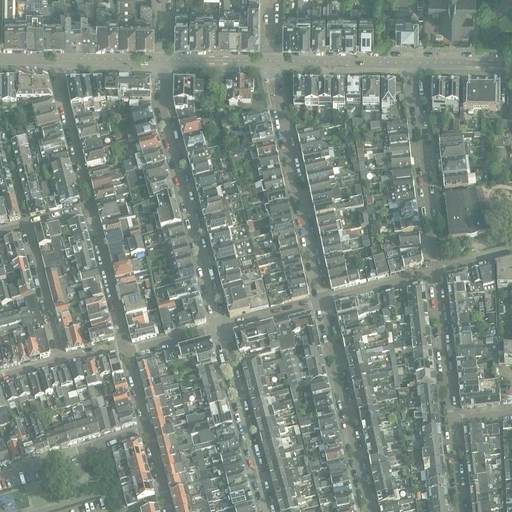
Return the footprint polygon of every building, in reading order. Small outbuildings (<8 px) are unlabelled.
[(14,44),(15,17),(14,0),(3,0),(3,44),(14,44)] [(16,0),(16,17),(15,17),(14,44),(26,44),(26,0),(16,0)] [(26,0),(26,44),(41,44),(42,2),(41,0),(26,0)] [(52,44),(63,44),(64,2),(63,0),(58,0),(58,1),(53,1),(53,6),(52,44)] [(117,44),(124,44),(135,45),(135,17),(134,0),(117,0),(117,16),(117,44)] [(239,45),(248,45),(249,7),(247,7),(246,0),(239,0),(240,18),(239,45)] [(248,0),(249,7),(248,45),(257,45),(260,43),(260,3),(259,0),(248,0)] [(429,0),(429,8),(432,8),(432,23),(439,23),(439,28),(466,28),(466,24),(473,24),(473,9),(476,9),(476,0),(429,0)] [(47,2),(42,2),(41,44),(52,44),(53,6),(47,6),(47,2)] [(64,2),(63,44),(74,44),(74,19),(69,19),(69,11),(70,11),(70,2),(64,2)] [(80,20),(74,19),(74,44),(95,44),(96,26),(90,26),(91,10),(85,9),(85,2),(79,2),(79,11),(80,11),(80,20)] [(330,31),(330,45),(335,45),(335,46),(344,46),(344,20),(336,19),(336,13),(332,13),(332,3),(328,3),(328,7),(328,16),(328,30),(330,31)] [(95,44),(117,44),(117,16),(113,16),(113,11),(105,11),(106,7),(97,6),(97,20),(96,20),(96,26),(95,44)] [(312,33),(312,46),(321,46),(326,46),(326,19),(321,19),(321,8),(312,8),(312,9),(308,9),(308,16),(309,19),(310,19),(310,33),(312,33)] [(229,45),(230,10),(225,9),(225,18),(219,18),(219,45),(229,45)] [(350,20),(344,20),(344,46),(357,46),(357,38),(357,20),(359,20),(360,9),(351,9),(350,20)] [(229,45),(239,45),(240,18),(234,18),(234,10),(230,10),(229,45)] [(188,14),(176,14),(175,45),(187,45),(188,14)] [(190,45),(204,45),(204,20),(204,16),(197,16),(197,14),(190,14),(190,45)] [(204,16),(204,20),(204,45),(217,45),(217,20),(210,20),(210,17),(204,16)] [(135,17),(135,45),(152,45),(152,17),(140,17),(135,17)] [(297,46),(297,21),(297,17),(288,17),(288,19),(283,19),(283,46),(288,46),(289,46),(297,46)] [(297,21),(297,46),(303,46),(310,46),(310,33),(310,19),(309,19),(306,19),(306,17),(297,17),(297,21)] [(389,20),(389,27),(394,27),(394,30),(396,30),(396,41),(418,41),(418,20),(411,20),(411,18),(406,18),(406,19),(396,19),(396,20),(389,20)] [(359,38),(359,46),(369,46),(369,47),(374,47),(374,20),(359,20),(357,20),(357,38),(359,38)] [(40,81),(33,81),(16,81),(16,96),(16,101),(17,104),(25,135),(60,126),(54,103),(48,80),(40,80),(40,81)] [(230,80),(230,87),(229,87),(229,90),(227,90),(227,100),(230,100),(230,105),(237,105),(237,102),(241,102),(241,106),(245,106),(245,102),(250,102),(250,92),(253,93),(254,83),(246,83),(235,82),(235,80),(230,80)] [(17,104),(16,101),(16,96),(15,96),(15,81),(10,81),(2,81),(3,104),(3,105),(17,104)] [(102,81),(90,82),(95,106),(96,112),(101,110),(100,103),(106,101),(102,81)] [(108,101),(119,101),(119,81),(111,81),(111,83),(107,83),(106,94),(108,101)] [(131,81),(119,81),(119,101),(130,101),(130,96),(131,91),(131,81)] [(151,108),(151,81),(131,81),(131,91),(130,96),(130,101),(130,102),(138,102),(138,111),(151,108)] [(194,82),(175,81),(174,105),(180,128),(196,123),(193,114),(194,93),(202,93),(202,83),(194,83),(194,82)] [(84,105),(80,82),(67,82),(71,107),(84,105)] [(84,105),(85,112),(86,115),(88,114),(87,110),(90,110),(89,107),(95,106),(90,82),(80,82),(84,105)] [(294,107),(305,107),(305,83),(294,83),(294,107)] [(305,83),(305,107),(305,108),(318,108),(318,84),(310,83),(305,83)] [(328,84),(318,84),(318,108),(322,108),(322,111),(331,111),(331,83),(328,83),(328,84)] [(345,83),(333,83),(333,113),(338,113),(338,109),(345,109),(345,83)] [(361,83),(347,83),(347,113),(351,113),(355,110),(355,105),(361,105),(361,83)] [(363,83),(363,108),(380,108),(380,84),(369,84),(369,83),(363,83)] [(382,83),(382,117),(390,117),(390,107),(395,107),(395,96),(400,96),(400,88),(395,88),(395,84),(382,83)] [(445,109),(445,85),(437,85),(437,84),(433,84),(432,113),(439,113),(439,109),(445,109)] [(455,85),(445,85),(445,109),(453,110),(453,113),(458,113),(459,85),(455,85)] [(482,111),(482,85),(474,85),(464,85),(463,111),(460,111),(460,123),(464,123),(464,111),(482,111)] [(490,85),(482,85),(482,111),(500,111),(500,85),(490,85)] [(86,115),(85,112),(84,105),(71,107),(74,118),(86,115)] [(129,144),(157,136),(151,110),(131,115),(136,135),(127,137),(129,144)] [(75,120),(78,132),(96,127),(94,121),(99,119),(98,114),(75,120)] [(270,125),(268,116),(244,122),(246,131),(270,125)] [(125,118),(111,121),(112,128),(127,124),(125,118)] [(201,122),(196,123),(180,128),(183,141),(209,135),(208,133),(206,134),(205,131),(203,132),(201,122)] [(388,130),(388,136),(408,134),(407,124),(389,126),(389,124),(379,125),(370,126),(371,132),(388,130)] [(270,125),(246,131),(245,131),(247,139),(249,147),(274,142),(270,125)] [(305,126),(296,128),(297,134),(308,132),(307,126),(305,126)] [(78,134),(81,146),(84,157),(109,151),(108,146),(100,148),(97,137),(109,134),(107,127),(78,134)] [(43,144),(43,146),(64,141),(61,130),(43,134),(45,143),(43,144)] [(299,147),(320,142),(325,141),(324,135),(327,135),(326,130),(297,136),(299,147)] [(389,147),(409,145),(408,134),(388,136),(379,137),(380,142),(389,141),(389,147)] [(183,141),(187,155),(204,151),(202,144),(209,142),(207,137),(209,137),(209,135),(183,141)] [(438,139),(439,151),(463,148),(463,141),(471,140),(470,136),(438,139)] [(503,138),(495,138),(495,149),(503,149),(503,138)] [(11,142),(14,152),(25,149),(28,148),(27,143),(23,144),(22,140),(11,142)] [(162,153),(158,140),(139,145),(143,158),(162,153)] [(38,160),(47,158),(67,153),(64,141),(43,146),(37,147),(39,156),(37,157),(38,160)] [(230,141),(225,143),(228,155),(233,154),(230,141)] [(299,147),(302,157),(331,150),(330,148),(327,149),(327,146),(322,147),(320,142),(299,147)] [(0,145),(0,172),(8,171),(2,145),(0,145)] [(254,162),(259,161),(277,157),(275,145),(251,150),(254,162)] [(390,155),(374,156),(375,161),(376,161),(411,157),(410,147),(390,149),(390,155)] [(441,163),(469,160),(468,150),(467,147),(467,148),(463,148),(439,151),(441,163)] [(117,148),(111,149),(112,150),(115,161),(120,160),(117,148)] [(26,152),(25,149),(14,152),(16,161),(27,158),(30,157),(29,152),(26,152)] [(87,169),(110,163),(110,162),(115,161),(112,150),(109,151),(84,157),(87,169)] [(302,157),(304,167),(325,162),(335,160),(333,150),(331,150),(302,157)] [(187,155),(191,168),(207,164),(204,151),(187,155)] [(69,163),(67,153),(47,158),(49,164),(43,166),(44,169),(69,163)] [(145,172),(165,166),(162,153),(143,158),(122,164),(125,178),(145,173),(145,172)] [(280,166),(277,157),(259,161),(261,167),(257,168),(258,171),(280,166)] [(392,170),(412,168),(411,157),(376,161),(376,166),(391,164),(392,170)] [(28,161),(27,158),(16,161),(18,169),(29,167),(32,166),(31,161),(28,161)] [(191,169),(194,182),(211,177),(223,174),(220,161),(207,165),(207,164),(191,168),(191,169)] [(304,167),(306,177),(333,171),(335,170),(335,168),(332,168),(331,166),(326,167),(325,162),(304,167)] [(443,179),(466,176),(469,176),(470,176),(470,173),(468,162),(441,165),(443,179)] [(52,178),(53,180),(72,175),(70,165),(47,171),(48,176),(54,174),(54,177),(52,178)] [(20,178),(31,176),(35,175),(34,170),(30,171),(29,167),(18,169),(20,178)] [(151,186),(169,182),(166,168),(148,173),(151,186)] [(263,178),(264,183),(282,179),(280,168),(259,173),(260,179),(263,178)] [(89,174),(91,183),(118,176),(117,172),(109,174),(108,169),(89,174)] [(392,172),(393,178),(381,179),(381,184),(413,181),(412,170),(392,172)] [(0,184),(11,182),(8,171),(0,172),(0,184)] [(333,171),(306,177),(308,186),(335,181),(347,178),(346,175),(340,176),(340,174),(334,176),(333,171)] [(57,189),(75,184),(72,175),(53,180),(53,183),(56,182),(57,189)] [(33,180),(31,176),(20,178),(23,187),(37,183),(36,179),(33,180)] [(96,204),(123,196),(129,195),(128,189),(119,191),(119,192),(114,194),(111,182),(119,180),(118,176),(91,183),(96,204)] [(476,181),(467,182),(466,176),(443,179),(444,190),(476,186),(476,181)] [(211,177),(194,182),(197,195),(214,191),(211,177)] [(282,179),(264,183),(255,185),(257,196),(263,195),(285,190),(282,179)] [(308,186),(310,196),(332,192),(339,190),(339,187),(336,188),(335,181),(308,186)] [(389,194),(414,191),(413,181),(381,184),(379,184),(379,189),(389,188),(389,194)] [(0,190),(2,190),(4,197),(8,196),(14,195),(11,182),(0,184),(0,190)] [(169,182),(151,186),(155,199),(173,194),(169,182)] [(37,183),(23,187),(25,197),(39,193),(37,183)] [(52,190),(54,200),(77,194),(75,184),(57,189),(52,190)] [(223,190),(198,197),(201,208),(217,204),(216,199),(224,197),(223,190)] [(287,201),(285,190),(263,195),(265,201),(267,200),(268,205),(287,201)] [(465,195),(445,197),(450,241),(466,239),(477,237),(493,233),(482,190),(465,195)] [(333,197),(332,192),(310,196),(313,207),(342,200),(341,198),(339,199),(338,196),(333,197)] [(42,203),(39,193),(25,197),(28,206),(42,203)] [(386,207),(399,206),(416,204),(414,193),(395,195),(395,201),(387,202),(388,204),(386,204),(386,207)] [(57,210),(80,204),(77,194),(54,200),(57,210)] [(4,197),(10,222),(20,219),(15,199),(9,200),(8,196),(4,197)] [(96,204),(98,212),(117,207),(116,201),(117,201),(118,203),(124,201),(123,196),(96,204)] [(156,217),(177,211),(173,196),(156,201),(158,208),(160,213),(156,214),(156,217)] [(351,211),(364,208),(362,198),(349,201),(350,206),(351,211)] [(244,212),(243,206),(236,207),(235,201),(230,202),(231,214),(244,212)] [(217,204),(201,208),(204,221),(224,216),(222,207),(225,206),(224,202),(217,204)] [(44,213),(42,203),(28,206),(30,217),(44,213)] [(267,213),(268,215),(269,219),(290,214),(288,203),(265,208),(266,213),(267,213)] [(313,209),(315,219),(334,215),(351,211),(350,206),(336,209),(335,204),(313,209)] [(400,215),(417,213),(416,204),(399,206),(399,210),(388,211),(389,216),(400,215)] [(98,212),(101,221),(102,227),(127,220),(131,219),(129,214),(120,217),(118,212),(121,211),(121,212),(127,210),(126,205),(117,207),(98,212)] [(161,231),(181,226),(177,211),(156,217),(153,217),(157,232),(161,231)] [(392,225),(401,224),(418,223),(417,213),(400,215),(400,219),(393,220),(394,222),(392,222),(392,225)] [(273,224),(274,229),(292,224),(290,214),(269,219),(270,224),(273,224)] [(318,229),(340,223),(344,223),(343,218),(335,220),(334,215),(315,219),(318,229)] [(359,230),(367,228),(365,218),(358,220),(359,230)] [(68,227),(68,230),(69,233),(86,228),(84,219),(61,225),(61,228),(68,227)] [(102,227),(108,250),(142,242),(139,230),(130,232),(127,220),(102,227)] [(209,238),(228,233),(224,220),(205,225),(209,238)] [(320,239),(342,234),(346,233),(345,231),(343,231),(343,229),(342,229),(340,223),(318,229),(320,239)] [(419,232),(418,223),(401,224),(401,228),(394,229),(395,231),(393,231),(393,234),(419,232)] [(295,235),(292,224),(274,229),(260,232),(261,234),(263,233),(264,236),(271,235),(272,240),(295,235)] [(61,238),(58,226),(50,228),(53,240),(61,238)] [(35,232),(40,249),(51,246),(47,228),(35,232)] [(86,228),(69,233),(66,233),(67,237),(70,236),(71,241),(88,237),(86,228)] [(165,244),(184,239),(181,228),(162,233),(165,244)] [(212,251),(231,246),(228,233),(209,238),(212,251)] [(320,239),(322,249),(341,245),(349,243),(348,238),(343,240),(342,234),(320,239)] [(0,247),(1,250),(6,249),(22,245),(19,236),(4,240),(5,244),(0,245),(0,247)] [(419,236),(400,238),(400,244),(392,245),(393,250),(420,247),(419,236)] [(66,252),(68,251),(91,246),(88,237),(71,241),(69,242),(70,246),(65,248),(66,252)] [(279,246),(280,251),(297,247),(295,237),(269,243),(270,248),(279,246)] [(165,244),(168,254),(187,249),(184,239),(165,244)] [(56,245),(51,246),(40,249),(42,258),(61,253),(65,252),(62,241),(55,243),(56,245)] [(145,254),(142,242),(108,250),(111,259),(127,255),(131,254),(132,257),(145,254)] [(22,245),(6,249),(9,259),(24,255),(22,245)] [(322,249),(324,258),(351,252),(350,248),(342,250),(341,245),(322,249)] [(93,255),(91,246),(68,251),(69,256),(67,256),(69,261),(71,261),(93,255)] [(384,251),(390,276),(421,268),(423,265),(420,247),(393,250),(384,251)] [(213,253),(216,267),(235,262),(232,248),(213,253)] [(190,260),(187,249),(168,254),(171,264),(190,260)] [(280,254),(281,259),(267,262),(268,266),(275,264),(282,263),(300,259),(298,250),(280,254)] [(42,258),(44,267),(63,262),(61,253),(42,258)] [(11,268),(13,268),(27,264),(24,255),(9,259),(11,268)] [(77,263),(78,269),(95,264),(93,255),(71,261),(72,264),(77,263)] [(111,259),(112,266),(127,262),(126,258),(127,257),(127,255),(111,259)] [(344,262),(343,256),(325,261),(327,271),(349,265),(352,264),(360,262),(359,259),(351,261),(351,260),(344,262)] [(251,257),(242,259),(244,268),(252,266),(251,257)] [(374,263),(378,279),(388,277),(383,258),(373,261),(374,263)] [(277,274),(284,273),(302,269),(300,259),(282,263),(275,264),(277,274)] [(171,264),(173,275),(192,270),(190,260),(171,264)] [(114,273),(116,281),(142,274),(149,272),(146,261),(134,264),(135,268),(114,273)] [(511,261),(496,266),(497,287),(511,286),(511,344),(497,345),(498,367),(504,367),(511,367),(511,261)] [(63,262),(44,267),(46,275),(56,272),(62,271),(64,270),(65,270),(63,262)] [(112,266),(113,270),(114,273),(135,268),(134,264),(128,266),(127,262),(112,266)] [(238,274),(235,262),(216,267),(220,279),(238,274)] [(363,265),(368,282),(378,279),(374,263),(363,265)] [(27,264),(13,268),(14,274),(20,272),(22,279),(30,277),(27,264)] [(71,290),(81,287),(100,282),(95,264),(78,269),(72,270),(70,269),(65,271),(64,270),(62,271),(64,279),(67,278),(71,290)] [(327,271),(329,281),(355,275),(354,272),(352,273),(351,271),(349,265),(327,271)] [(483,284),(483,289),(484,294),(495,292),(494,266),(478,270),(483,284)] [(279,284),(285,282),(304,278),(302,269),(284,273),(285,278),(279,279),(280,280),(279,281),(279,284)] [(195,281),(192,270),(173,275),(176,285),(195,281)] [(447,281),(448,288),(466,286),(478,284),(478,290),(483,289),(483,284),(478,270),(449,278),(447,281)] [(223,292),(243,287),(262,282),(259,271),(220,281),(223,292)] [(46,275),(48,283),(58,281),(56,272),(46,275)] [(366,283),(363,272),(355,275),(329,281),(331,290),(334,291),(366,283)] [(136,283),(143,281),(142,274),(116,281),(118,288),(136,283)] [(30,277),(22,279),(23,286),(18,287),(19,294),(34,290),(30,277)] [(285,293),(287,292),(307,288),(304,278),(285,282),(285,285),(288,284),(289,288),(284,289),(285,293)] [(63,279),(58,281),(48,283),(50,291),(61,288),(60,284),(64,283),(63,279)] [(176,285),(154,292),(158,307),(175,303),(179,302),(199,297),(195,281),(176,285)] [(104,298),(100,282),(81,287),(81,290),(84,289),(85,293),(78,295),(81,304),(104,298)] [(12,303),(9,290),(7,283),(5,283),(5,285),(0,286),(0,300),(2,306),(12,303)] [(118,288),(120,295),(138,291),(136,283),(118,288)] [(478,295),(484,294),(483,289),(478,290),(478,284),(466,286),(467,296),(478,295)] [(422,285),(407,289),(407,298),(426,296),(425,287),(422,285)] [(449,298),(467,296),(466,286),(448,288),(449,298)] [(12,303),(24,300),(35,296),(34,290),(19,294),(18,287),(9,290),(12,303)] [(243,287),(223,292),(230,318),(269,308),(266,297),(253,300),(253,298),(251,298),(250,294),(245,295),(243,287)] [(50,291),(52,299),(67,295),(67,292),(62,293),(61,288),(50,291)] [(309,298),(307,288),(287,292),(285,293),(287,299),(283,300),(284,304),(309,298)] [(148,313),(144,299),(141,300),(138,291),(120,295),(126,319),(146,314),(148,313)] [(393,293),(382,296),(384,306),(385,313),(395,312),(393,293)] [(70,304),(67,295),(52,299),(55,308),(70,304)] [(478,299),(478,295),(467,296),(449,298),(451,308),(468,306),(467,300),(478,299)] [(38,306),(35,296),(24,300),(27,309),(38,306)] [(375,308),(384,306),(382,296),(372,298),(375,308)] [(405,308),(427,306),(426,296),(407,298),(408,304),(404,304),(405,308)] [(191,316),(191,314),(203,311),(200,299),(180,304),(179,302),(175,303),(179,319),(191,316)] [(88,315),(107,311),(105,300),(80,306),(82,315),(79,316),(79,318),(88,315)] [(335,308),(337,318),(366,311),(366,308),(360,309),(358,302),(335,308)] [(174,332),(179,330),(176,320),(179,319),(175,303),(158,307),(165,335),(174,332)] [(27,309),(27,311),(29,319),(40,316),(38,306),(27,309)] [(468,306),(451,308),(452,318),(469,316),(468,306)] [(55,310),(58,321),(70,318),(69,317),(73,316),(70,307),(55,310)] [(400,321),(428,318),(427,308),(409,309),(409,316),(402,317),(402,319),(400,319),(400,321)] [(337,318),(340,328),(358,323),(357,322),(366,318),(365,315),(369,314),(368,310),(366,311),(337,318)] [(83,322),(84,327),(110,320),(107,311),(88,315),(89,320),(83,322)] [(176,320),(179,330),(179,331),(205,325),(206,322),(203,311),(191,314),(191,316),(179,319),(176,320)] [(23,327),(19,313),(0,318),(0,337),(0,338),(13,335),(12,334),(24,331),(23,327)] [(129,332),(146,328),(150,327),(146,314),(126,319),(129,331),(129,332)] [(280,352),(283,365),(290,390),(303,387),(301,380),(300,376),(299,371),(298,366),(297,363),(294,352),(291,336),(300,334),(316,331),(315,326),(312,314),(273,324),(273,325),(280,352)] [(40,316),(29,319),(32,328),(34,337),(45,334),(40,316)] [(70,318),(58,321),(61,331),(72,328),(70,320),(70,318)] [(411,330),(429,329),(428,318),(400,321),(399,321),(400,326),(411,325),(411,330)] [(469,318),(452,320),(453,330),(470,328),(477,327),(477,323),(470,324),(469,318)] [(112,330),(110,320),(84,327),(78,328),(81,338),(112,330)] [(150,327),(146,328),(129,332),(130,333),(132,343),(156,337),(154,330),(161,328),(160,325),(150,327)] [(251,353),(270,348),(272,355),(280,352),(273,325),(264,327),(245,332),(251,353)] [(359,330),(358,325),(340,329),(342,340),(360,335),(369,333),(368,328),(359,330)] [(41,359),(34,337),(32,328),(24,331),(12,334),(13,335),(17,349),(21,365),(41,359)] [(83,348),(81,338),(78,328),(70,331),(75,350),(83,348)] [(453,330),(454,340),(472,338),(470,328),(453,330)] [(83,348),(85,347),(115,340),(112,330),(81,338),(83,348)] [(411,332),(411,333),(405,334),(406,344),(430,341),(429,330),(411,332)] [(75,350),(70,331),(61,333),(66,352),(75,350)] [(304,354),(320,350),(316,331),(300,334),(291,336),(294,352),(296,352),(295,348),(303,347),(303,350),(302,350),(302,352),(304,352),(304,354)] [(345,351),(363,347),(361,339),(377,335),(376,331),(369,333),(360,335),(342,340),(345,351)] [(247,354),(251,353),(245,332),(234,335),(240,360),(246,359),(245,357),(248,356),(247,354)] [(45,334),(34,337),(41,359),(49,357),(51,355),(45,334)] [(7,338),(3,339),(11,368),(21,365),(17,349),(11,351),(10,347),(7,338)] [(454,340),(455,349),(482,346),(482,342),(472,343),(472,338),(454,340)] [(0,368),(1,371),(11,368),(3,339),(0,339),(0,341),(1,346),(3,353),(0,353),(0,368)] [(211,341),(169,352),(172,364),(214,353),(211,341)] [(430,341),(406,344),(402,344),(403,349),(413,348),(414,353),(431,351),(430,341)] [(482,346),(455,349),(456,360),(481,358),(480,353),(483,352),(482,346)] [(347,361),(371,356),(375,355),(374,351),(364,353),(363,347),(345,351),(347,361)] [(320,350),(304,354),(306,361),(297,363),(298,366),(322,361),(320,350)] [(214,353),(172,364),(173,367),(192,362),(193,368),(196,368),(197,371),(217,366),(214,353)] [(433,364),(432,353),(414,355),(414,359),(404,360),(405,367),(433,364)] [(119,355),(107,358),(113,381),(116,395),(128,392),(119,355)] [(372,360),(371,356),(347,361),(350,374),(368,370),(366,361),(372,360)] [(136,360),(138,366),(149,364),(148,357),(136,360)] [(113,381),(107,358),(95,361),(100,378),(108,376),(109,382),(113,381)] [(255,359),(241,362),(244,375),(268,369),(270,368),(271,368),(270,364),(265,365),(260,366),(258,358),(255,359)] [(476,360),(457,362),(458,374),(477,372),(486,371),(486,365),(476,366),(476,360)] [(102,385),(100,378),(95,361),(82,364),(86,382),(88,389),(94,410),(99,409),(93,387),(102,385)] [(322,361),(298,366),(299,371),(307,369),(309,374),(325,370),(322,361)] [(155,362),(149,364),(138,366),(140,376),(157,372),(165,370),(164,366),(156,368),(155,362)] [(416,376),(434,374),(433,364),(405,367),(405,369),(408,368),(408,371),(415,370),(416,376)] [(85,382),(80,365),(71,367),(80,405),(84,404),(80,391),(88,389),(86,382),(85,382)] [(196,376),(188,378),(190,383),(199,381),(220,375),(217,366),(197,371),(195,371),(196,376)] [(57,371),(64,397),(67,408),(79,405),(77,399),(70,401),(67,387),(73,386),(68,368),(57,371)] [(268,369),(244,375),(247,385),(264,380),(267,380),(269,379),(266,371),(271,370),(270,368),(268,369)] [(311,383),(327,380),(325,370),(309,374),(300,376),(301,380),(309,378),(311,383)] [(351,382),(352,383),(379,377),(378,371),(369,373),(368,370),(350,374),(352,382),(351,382)] [(57,371),(48,373),(52,389),(56,387),(59,398),(64,397),(57,371)] [(157,372),(140,376),(143,385),(159,381),(157,372)] [(477,372),(458,374),(459,385),(478,383),(477,372)] [(52,389),(48,373),(40,376),(45,396),(47,401),(55,398),(52,389)] [(220,375),(199,381),(200,383),(202,383),(204,389),(222,384),(220,375)] [(370,383),(389,379),(388,375),(379,377),(352,383),(354,394),(354,395),(372,391),(370,383)] [(417,384),(410,385),(410,387),(407,387),(407,389),(435,386),(434,375),(416,377),(417,384)] [(41,398),(45,396),(40,376),(30,378),(37,405),(40,405),(39,402),(41,401),(41,398)] [(143,385),(145,394),(162,389),(161,385),(176,381),(175,377),(159,381),(143,385)] [(264,380),(247,385),(249,394),(269,389),(271,389),(269,379),(267,380),(264,380)] [(21,404),(32,401),(25,380),(14,383),(19,400),(21,404)] [(21,404),(19,400),(14,383),(2,387),(8,403),(6,404),(8,411),(16,408),(19,416),(24,415),(21,404)] [(311,388),(312,394),(304,396),(305,400),(330,395),(328,384),(311,388)] [(459,387),(460,397),(479,395),(478,385),(459,387)] [(147,403),(164,399),(163,394),(179,390),(177,386),(162,390),(162,389),(145,394),(147,403)] [(204,391),(200,392),(203,402),(207,401),(225,396),(223,386),(204,391)] [(0,387),(0,428),(11,424),(12,424),(8,411),(6,404),(0,387)] [(413,400),(416,400),(436,398),(435,388),(420,390),(420,394),(412,395),(413,400)] [(269,389),(249,394),(252,405),(272,399),(275,399),(278,398),(289,395),(288,391),(275,394),(268,396),(267,392),(270,392),(269,389)] [(354,395),(357,404),(388,397),(387,392),(373,395),(372,391),(354,395)] [(479,395),(460,397),(462,409),(500,405),(499,393),(479,395)] [(113,397),(116,408),(131,404),(129,394),(113,397)] [(332,405),(330,395),(305,400),(306,405),(314,403),(315,408),(332,405)] [(207,401),(199,403),(199,406),(202,405),(204,410),(209,409),(227,404),(225,396),(207,401)] [(375,404),(389,401),(388,397),(357,404),(358,413),(376,409),(375,404)] [(409,411),(422,409),(437,408),(436,398),(416,400),(417,404),(414,404),(414,406),(408,406),(409,411)] [(272,399),(252,405),(254,414),(272,410),(280,408),(279,404),(276,405),(275,399),(272,399)] [(148,406),(150,414),(173,408),(183,406),(181,401),(176,402),(177,403),(169,405),(169,406),(166,407),(165,403),(168,403),(167,401),(148,406)] [(134,414),(131,404),(116,408),(119,418),(134,414)] [(193,413),(185,415),(186,421),(187,424),(188,426),(230,415),(227,404),(209,409),(204,410),(205,416),(197,418),(197,416),(196,412),(193,413)] [(272,410),(254,414),(257,425),(274,420),(273,415),(293,409),(292,405),(272,410)] [(100,436),(95,415),(89,417),(88,414),(87,415),(84,406),(81,407),(83,414),(86,424),(91,439),(100,436)] [(316,410),(317,417),(309,419),(309,418),(298,420),(299,425),(316,421),(335,417),(333,406),(316,410)] [(176,417),(185,415),(184,411),(176,413),(177,414),(175,414),(173,408),(150,414),(153,423),(176,417)] [(415,420),(423,419),(439,418),(437,408),(422,409),(422,413),(414,414),(415,420)] [(361,425),(385,420),(387,420),(390,419),(389,415),(378,418),(376,409),(358,413),(361,425)] [(112,432),(108,417),(106,412),(95,415),(100,436),(112,432)] [(91,439),(86,424),(83,414),(79,415),(81,420),(74,422),(76,427),(81,442),(91,439)] [(137,425),(134,414),(119,418),(116,418),(115,415),(108,417),(112,432),(137,425)] [(230,415),(188,426),(189,430),(190,435),(190,437),(198,435),(201,434),(222,428),(233,426),(230,415)] [(39,416),(37,417),(25,420),(27,426),(32,425),(34,430),(42,427),(39,416)] [(153,423),(155,433),(172,428),(187,424),(186,421),(178,423),(176,417),(153,423)] [(337,427),(335,417),(316,421),(299,425),(300,429),(312,426),(314,431),(318,430),(318,431),(320,430),(337,427)] [(416,431),(423,430),(440,428),(439,418),(423,419),(424,424),(415,425),(416,431)] [(81,442),(76,427),(75,427),(73,420),(68,421),(71,429),(64,431),(69,446),(81,442)] [(274,422),(258,426),(260,436),(277,432),(276,429),(276,426),(283,424),(282,420),(274,422)] [(387,420),(385,420),(361,425),(363,436),(381,432),(380,425),(388,424),(387,420)] [(11,424),(14,434),(15,436),(23,433),(19,422),(12,424),(11,424)] [(503,431),(511,430),(511,423),(503,425),(503,431)] [(69,446),(64,431),(62,424),(53,427),(53,428),(60,449),(69,446)] [(201,434),(198,435),(201,446),(218,442),(236,437),(233,426),(222,428),(201,434)] [(486,426),(474,428),(464,429),(465,439),(487,436),(486,426)] [(46,438),(44,431),(42,427),(34,430),(35,435),(32,436),(33,442),(46,438)] [(320,432),(322,439),(311,441),(303,442),(304,447),(340,439),(337,427),(320,430),(320,432)] [(44,431),(46,438),(50,452),(60,449),(53,428),(44,431)] [(172,428),(155,433),(158,442),(174,437),(175,439),(190,435),(189,430),(173,434),(172,428)] [(421,441),(424,440),(441,439),(440,428),(423,430),(423,435),(421,435),(421,441)] [(277,432),(260,436),(263,447),(280,442),(278,437),(285,435),(285,434),(288,434),(287,429),(277,432)] [(363,436),(366,447),(390,442),(389,437),(383,438),(381,432),(363,436)] [(15,436),(18,447),(30,443),(29,437),(25,438),(23,433),(15,436)] [(6,443),(13,464),(22,461),(18,447),(15,436),(14,434),(10,435),(12,441),(6,443)] [(175,440),(158,444),(161,454),(177,450),(176,443),(191,439),(190,437),(190,435),(175,439),(175,440)] [(466,448),(488,446),(490,446),(489,436),(487,436),(465,439),(466,448)] [(201,446),(193,448),(195,453),(215,448),(217,457),(222,455),(239,451),(236,437),(218,442),(201,446)] [(18,447),(22,461),(50,452),(46,438),(33,442),(35,447),(32,448),(30,443),(18,447)] [(342,449),(340,439),(304,447),(306,453),(314,451),(316,449),(318,448),(320,454),(342,449)] [(423,451),(442,449),(441,439),(424,440),(425,446),(422,446),(423,451)] [(114,459),(143,451),(141,440),(123,446),(124,452),(116,454),(114,448),(111,449),(114,459)] [(280,442),(263,447),(266,456),(285,451),(284,449),(282,450),(281,447),(291,444),(289,440),(280,442)] [(366,447),(368,457),(386,453),(384,447),(396,444),(395,440),(390,442),(366,447)] [(0,442),(0,461),(2,467),(10,464),(3,442),(0,442)] [(177,450),(161,454),(163,462),(179,457),(178,452),(181,451),(183,453),(190,451),(191,455),(195,454),(195,453),(193,448),(193,446),(177,450)] [(467,459),(489,456),(488,446),(466,448),(467,459)] [(285,451),(266,456),(268,466),(285,462),(287,461),(291,460),(290,455),(289,453),(291,453),(290,450),(285,451)] [(127,459),(128,465),(146,460),(143,451),(114,459),(115,463),(127,459)] [(325,463),(325,466),(344,461),(342,451),(325,455),(327,462),(325,463)] [(423,458),(424,463),(443,461),(442,451),(423,453),(423,458)] [(222,458),(212,460),(213,464),(223,461),(223,464),(221,464),(221,467),(242,462),(240,453),(222,458)] [(387,460),(386,453),(368,457),(371,468),(395,463),(394,459),(387,460)] [(467,459),(468,469),(485,466),(485,462),(491,461),(490,456),(489,456),(467,459)] [(163,462),(165,471),(197,462),(196,460),(186,462),(184,457),(180,458),(179,457),(163,462)] [(146,460),(128,465),(117,468),(119,476),(124,475),(123,472),(120,473),(120,471),(129,468),(131,473),(148,468),(146,460)] [(287,461),(268,466),(271,476),(287,472),(290,471),(295,470),(293,460),(291,460),(287,461)] [(344,461),(325,466),(310,469),(311,474),(321,472),(320,471),(329,469),(330,475),(347,471),(344,461)] [(424,463),(425,472),(444,470),(443,461),(424,463)] [(168,480),(189,475),(190,475),(189,470),(195,469),(197,470),(199,469),(197,462),(165,471),(168,480)] [(221,467),(213,469),(214,473),(217,472),(219,478),(220,478),(226,477),(245,472),(242,462),(221,467)] [(371,470),(373,479),(391,475),(399,473),(398,469),(394,470),(393,465),(371,470)] [(469,479),(500,475),(500,473),(491,474),(490,466),(485,466),(468,469),(469,479)] [(148,468),(131,473),(124,475),(119,476),(120,481),(132,478),(133,482),(150,477),(148,468)] [(287,472),(271,476),(273,486),(293,481),(299,480),(297,470),(295,470),(290,471),(287,472)] [(428,477),(428,482),(445,480),(444,470),(425,472),(425,477),(428,477)] [(221,484),(219,485),(220,489),(248,482),(245,472),(226,477),(220,478),(221,484)] [(321,489),(349,483),(347,473),(330,477),(332,483),(330,484),(329,483),(320,485),(321,489)] [(170,490),(191,484),(189,475),(168,480),(170,490)] [(373,479),(375,488),(396,483),(399,483),(399,479),(392,480),(391,475),(373,479)] [(488,487),(494,486),(494,483),(495,483),(495,480),(501,480),(500,475),(469,479),(470,489),(488,487)] [(133,482),(134,486),(122,490),(124,495),(134,492),(152,486),(150,477),(133,482)] [(293,481),(273,486),(276,497),(293,492),(291,486),(298,484),(298,483),(300,482),(299,480),(293,481)] [(427,493),(429,492),(446,491),(445,480),(428,482),(429,487),(426,488),(427,493)] [(229,488),(222,490),(224,500),(227,499),(229,499),(251,493),(248,483),(229,488)] [(375,488),(377,496),(397,492),(396,483),(375,488)] [(152,486),(134,492),(124,495),(125,499),(127,507),(138,503),(137,500),(155,494),(152,486)] [(319,502),(352,495),(350,486),(333,489),(334,496),(318,499),(319,502)] [(471,499),(489,497),(488,487),(470,489),(471,499)] [(173,502),(190,498),(187,488),(171,493),(173,502)] [(293,492),(276,497),(279,507),(298,502),(297,499),(295,500),(294,496),(302,494),(301,490),(293,492)] [(428,502),(430,502),(447,500),(446,491),(429,492),(430,497),(428,497),(428,502)] [(216,511),(213,492),(207,494),(210,511),(216,511)] [(399,500),(397,492),(377,496),(379,505),(399,500)] [(228,505),(223,507),(224,510),(234,508),(253,503),(251,493),(229,499),(227,499),(228,505)] [(336,503),(337,510),(354,506),(352,495),(319,502),(320,506),(336,503)] [(471,499),(472,508),(494,506),(493,496),(489,497),(471,499)] [(173,502),(175,511),(180,511),(193,509),(208,505),(207,501),(195,505),(194,501),(191,502),(190,498),(173,502)] [(298,502),(279,507),(279,511),(297,511),(298,511),(297,506),(305,504),(304,500),(298,502)] [(429,511),(448,510),(447,500),(430,502),(431,507),(429,508),(429,511)] [(405,502),(379,507),(380,511),(398,511),(397,507),(406,506),(405,502)]
